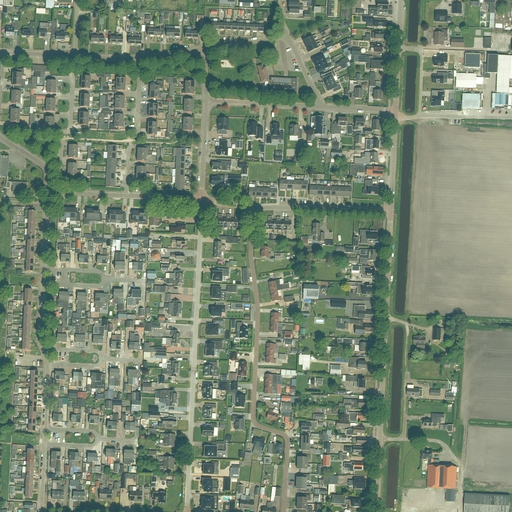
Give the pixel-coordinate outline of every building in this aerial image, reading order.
[(123,3),(123,0),(104,0),(104,10),(120,11),(120,2),(123,3)] [(369,17),(373,17),(377,17),(377,13),(387,14),(387,11),(387,7),(388,7),(388,4),(387,4),(388,3),(378,2),(377,8),(369,7),(369,17)] [(447,22),(448,13),(442,12),(442,13),(436,13),(436,18),(435,18),(435,22),(447,22)] [(231,24),(230,24),(226,24),(226,20),(223,20),(223,24),(225,24),(224,30),(231,31),(231,24)] [(238,25),(236,25),(232,25),(233,21),(230,20),(230,24),(231,24),(231,31),(237,31),(238,25)] [(382,28),(386,28),(387,21),(374,20),(374,27),(377,27),(377,29),(382,29),(382,28)] [(7,30),(6,36),(14,36),(14,31),(18,31),(18,25),(19,22),(12,21),(12,24),(12,27),(7,27),(7,30)] [(244,25),(242,25),(239,25),(239,21),(236,21),(236,25),(238,25),(237,31),(244,31),(244,25)] [(68,40),(68,31),(62,31),(60,31),(57,31),(57,22),(53,22),(52,35),(56,35),(56,41),(61,41),(62,42),(63,42),(64,41),(64,39),(68,40)] [(257,26),(257,32),(263,32),(264,26),(259,26),(259,22),(256,22),(255,26),(257,26)] [(23,31),(23,37),(30,37),(30,36),(35,37),(35,33),(35,27),(35,23),(31,23),(31,26),(29,26),(29,32),(23,31)] [(39,31),(39,38),(47,38),(47,34),(51,34),(52,28),(48,27),(48,24),(40,24),(39,31)] [(448,37),(448,30),(442,30),(442,33),(435,33),(435,46),(443,46),(444,41),(444,37),(446,37),(448,37)] [(305,47),(315,43),(314,40),(317,38),(316,35),(312,37),(303,41),(305,47)] [(464,48),(464,40),(452,40),(451,48),(464,48)] [(315,43),(305,47),(308,53),(318,49),(321,47),(320,44),(316,46),(315,43)] [(368,43),(367,52),(374,52),(382,53),(382,46),(377,46),(377,45),(375,45),(375,43),(368,43)] [(480,69),(481,55),(466,54),(465,68),(480,69)] [(447,56),(440,55),(439,55),(439,59),(434,58),(434,66),(444,66),(444,62),(447,63),(447,56)] [(315,67),(330,60),(329,58),(324,60),(323,56),(317,59),(316,58),(312,60),(313,64),(314,64),(315,67)] [(383,62),(372,62),(373,57),(366,57),(357,56),(357,63),(371,64),(371,70),(383,71),(383,62)] [(510,56),(488,56),(488,64),(484,64),(483,79),(490,79),(490,74),(497,74),(496,93),(509,93),(510,56)] [(337,68),(340,67),(346,64),(349,62),(347,58),(344,59),(341,61),(341,62),(335,65),(337,68)] [(330,60),(315,67),(317,70),(316,70),(318,74),(325,70),(324,70),(328,68),(330,67),(331,65),(330,62),(331,62),(330,60)] [(262,68),(262,65),(257,67),(261,83),(269,82),(266,67),(262,68)] [(12,79),(21,80),(22,76),(24,76),(24,70),(16,69),(16,73),(13,73),(12,79)] [(324,86),(334,82),(332,78),(336,76),(333,71),(326,74),(327,77),(322,80),(323,83),(322,83),(324,86)] [(448,80),(448,79),(448,74),(442,73),(442,77),(433,77),(433,84),(447,84),(448,80)] [(476,89),(477,75),(456,74),(456,88),(476,89)] [(296,97),(297,81),(297,79),(270,78),(270,81),(272,81),(271,95),(296,97)] [(21,80),(12,79),(12,86),(14,86),(14,89),(23,89),(30,90),(31,90),(31,86),(31,84),(28,84),(27,86),(24,85),(24,80),(21,80)] [(150,92),(159,93),(159,89),(163,90),(164,82),(157,81),(156,86),(150,86),(150,92)] [(334,82),(324,86),(325,90),(326,89),(328,92),(333,90),(335,93),(342,90),(339,84),(336,85),(334,82)] [(125,92),(125,85),(116,85),(116,88),(112,88),(112,91),(113,91),(113,94),(117,94),(117,91),(125,92)] [(362,99),(362,90),(358,90),(358,85),(349,85),(349,91),(355,91),(354,99),(362,99)] [(380,100),(381,92),(375,91),(375,87),(369,87),(369,93),(373,94),(373,100),(380,100)] [(444,102),(444,93),(438,93),(438,97),(432,97),(432,103),(431,103),(431,107),(435,107),(435,106),(441,106),(441,101),(444,102)] [(508,106),(509,96),(506,96),(506,95),(496,94),(492,94),(492,109),(504,109),(504,107),(495,106),(495,105),(508,106)] [(480,109),(480,95),(463,95),(462,109),(480,109)] [(314,130),(314,133),(314,135),(321,135),(325,136),(326,128),(322,128),(323,118),(311,117),(311,124),(314,124),(314,130),(313,130),(314,130)] [(228,131),(228,120),(218,119),(218,130),(218,135),(227,136),(227,131),(228,131)] [(346,127),(347,119),(338,119),(338,123),(334,122),(334,129),(334,134),(340,135),(341,126),(346,127)] [(364,128),(364,120),(356,120),(355,127),(354,127),(353,131),(358,131),(358,127),(364,128)] [(118,128),(123,128),(123,122),(114,121),(114,125),(110,125),(110,131),(118,131),(118,128)] [(262,139),(262,128),(257,128),(257,124),(249,124),(248,136),(256,136),(256,139),(262,139)] [(271,137),(271,140),(283,141),(283,133),(279,133),(279,125),(272,125),(271,136),(271,137)] [(302,139),(302,133),(298,133),(298,126),(290,126),(290,136),(298,137),(297,139),(302,139)] [(378,150),(379,141),(373,141),(373,142),(367,141),(366,142),(365,151),(373,151),(373,149),(378,150)] [(216,151),(216,153),(217,154),(217,156),(227,156),(231,156),(232,149),(228,149),(226,149),(227,142),(221,142),(220,149),(217,149),(217,150),(216,151)] [(146,156),(151,156),(152,152),(150,152),(150,147),(143,146),(143,149),(138,149),(137,155),(146,156)] [(176,154),(185,155),(186,150),(186,147),(181,147),(181,146),(180,146),(179,149),(177,149),(176,154)] [(0,177),(8,178),(9,156),(1,156),(1,155),(0,154),(0,177)] [(370,154),(365,154),(365,160),(355,159),(354,164),(370,165),(370,163),(377,164),(378,154),(370,154)] [(246,175),(247,169),(247,163),(243,163),(243,160),(239,160),(239,168),(243,168),(242,175),(246,175)] [(212,171),(221,171),(226,171),(226,165),(230,166),(230,162),(226,162),(220,162),(220,164),(212,164),(212,168),(211,168),(211,169),(212,169),(212,171)] [(363,172),(363,168),(363,166),(351,166),(350,177),(356,177),(357,172),(363,172)] [(381,176),(381,169),(367,168),(366,175),(371,176),(377,177),(377,176),(381,176)] [(224,185),(224,177),(219,176),(219,179),(212,179),(211,185),(220,186),(220,185),(224,185)] [(365,181),(365,184),(364,190),(367,190),(367,195),(378,195),(378,194),(380,195),(380,191),(379,191),(379,188),(372,188),(372,184),(372,181),(365,181)] [(26,193),(27,183),(13,182),(12,193),(26,193)] [(25,215),(25,217),(35,218),(36,212),(33,212),(33,208),(26,208),(26,211),(25,211),(25,215)] [(66,218),(70,219),(70,209),(64,209),(64,214),(61,214),(60,214),(59,221),(59,224),(66,224),(66,221),(66,218)] [(70,209),(70,219),(73,219),(73,222),(80,222),(80,215),(76,215),(77,210),(70,209)] [(89,222),(93,222),(93,211),(87,210),(87,216),(84,215),(83,225),(89,225),(89,222)] [(99,211),(93,211),(93,222),(102,223),(102,216),(99,216),(99,211)] [(116,212),(110,211),(109,217),(107,217),(106,223),(109,224),(115,224),(116,221),(116,212)] [(122,217),(122,212),(116,212),(116,221),(115,224),(119,224),(125,224),(126,218),(122,217)] [(138,224),(138,222),(139,213),(133,213),(132,218),(130,218),(129,224),(132,224),(132,223),(138,224)] [(138,224),(138,225),(142,225),(147,226),(148,219),(145,219),(145,213),(139,213),(138,222),(138,224)] [(150,226),(156,226),(159,227),(161,224),(162,217),(156,217),(150,217),(150,226)] [(185,230),(185,225),(182,225),(182,224),(178,224),(178,226),(171,225),(170,233),(181,233),(181,230),(185,230)] [(324,242),(324,234),(320,234),(320,225),(313,225),(312,236),(318,236),(318,242),(324,242)] [(376,240),(377,233),(367,232),(367,237),(361,236),(361,244),(367,244),(367,239),(376,240)] [(181,240),(181,239),(177,239),(177,240),(172,239),(172,243),(177,243),(177,245),(177,248),(181,248),(181,245),(184,246),(185,240),(181,240)] [(214,252),(225,252),(225,246),(221,246),(222,243),(215,243),(214,252)] [(66,263),(66,245),(59,245),(58,251),(61,251),(61,258),(61,259),(61,263),(66,263)] [(270,258),(270,254),(268,254),(268,248),(261,248),(261,257),(268,257),(270,258)] [(154,260),(157,260),(160,258),(160,254),(157,252),(154,252),(151,254),(151,258),(154,260)] [(138,257),(138,271),(142,271),(142,268),(143,268),(143,267),(142,267),(143,264),(145,264),(146,257),(138,257)] [(362,272),(362,279),(373,280),(373,276),(374,276),(375,269),(370,269),(370,267),(363,267),(362,272)] [(212,275),(212,281),(221,282),(221,284),(225,284),(225,277),(229,277),(229,270),(219,269),(219,273),(213,273),(213,275),(212,275)] [(169,279),(183,280),(183,275),(181,275),(181,272),(174,271),(174,274),(170,274),(169,279)] [(169,279),(166,279),(166,284),(174,284),(173,287),(180,288),(180,285),(182,285),(183,280),(169,279)] [(269,283),(270,293),(277,291),(281,291),(289,289),(288,284),(282,285),(283,286),(281,287),(279,280),(275,281),(275,282),(269,283)] [(348,284),(348,287),(358,287),(358,289),(362,290),(362,295),(366,295),(370,296),(370,295),(375,296),(375,287),(362,286),(363,284),(358,284),(348,284)] [(314,292),(314,286),(304,286),(303,299),(318,300),(318,293),(314,292)] [(220,297),(221,288),(212,288),(212,299),(220,299),(220,297)] [(136,306),(136,291),(132,291),(132,294),(131,294),(131,295),(132,295),(131,298),(127,298),(127,307),(136,307),(136,306)] [(278,297),(277,291),(270,293),(272,302),(279,301),(281,300),(281,297),(278,297)] [(69,293),(64,293),(63,310),(68,311),(68,304),(72,305),(72,299),(72,297),(69,296),(69,293)] [(81,308),(82,294),(77,293),(77,297),(77,298),(77,301),(78,301),(78,306),(77,306),(76,310),(76,314),(73,313),(72,318),(80,318),(80,313),(81,313),(81,310),(81,308)] [(105,295),(100,295),(99,309),(102,309),(102,307),(107,308),(108,302),(105,302),(105,299),(105,298),(105,295)] [(169,309),(181,310),(181,305),(179,305),(179,302),(173,301),(173,304),(169,303),(169,304),(164,304),(164,309),(169,309)] [(224,313),(225,306),(216,306),(215,309),(211,309),(211,316),(212,316),(212,317),(213,318),(214,318),(214,317),(215,317),(221,317),(221,312),(224,313)] [(358,314),(358,319),(373,320),(374,312),(365,312),(365,307),(359,306),(358,314)] [(181,315),(181,310),(169,309),(169,315),(172,315),(172,317),(178,318),(178,315),(181,315)] [(271,323),(278,324),(278,318),(281,318),(281,314),(278,314),(271,314),(271,323)] [(341,323),(342,323),(342,330),(347,330),(348,324),(349,324),(349,325),(356,325),(357,321),(349,320),(341,319),(341,323)] [(223,330),(223,321),(213,321),(215,321),(214,325),(208,325),(207,331),(207,332),(207,333),(207,334),(208,335),(209,335),(210,335),(211,335),(213,335),(215,336),(215,335),(217,335),(218,329),(223,330)] [(247,339),(248,329),(242,328),(242,323),(237,323),(236,339),(247,339)] [(282,324),(278,324),(271,323),(270,333),(277,333),(282,333),(282,324)] [(373,333),(373,326),(364,325),(364,327),(356,327),(355,335),(364,336),(364,332),(373,333)] [(62,328),(62,342),(66,342),(66,339),(67,339),(67,338),(67,335),(64,335),(64,331),(71,331),(71,326),(62,326),(62,328)] [(440,341),(441,329),(433,329),(433,341),(440,341)] [(173,339),(180,339),(180,335),(177,334),(178,331),(171,331),(171,336),(173,336),(173,339)] [(425,351),(425,346),(426,338),(422,338),(422,337),(418,337),(418,338),(414,338),(413,338),(413,342),(414,342),(414,345),(418,345),(417,350),(425,351)] [(180,339),(173,339),(167,339),(166,345),(171,345),(170,347),(177,348),(177,344),(179,345),(180,339)] [(366,353),(367,344),(364,344),(365,340),(355,340),(355,346),(360,346),(359,352),(366,353)] [(222,350),(222,342),(216,342),(216,346),(214,346),(214,345),(206,344),(206,350),(205,350),(205,356),(214,357),(214,350),(222,350)] [(144,343),(144,353),(155,353),(166,354),(166,348),(155,348),(149,348),(149,344),(144,343)] [(266,354),(273,354),(273,348),(276,348),(276,345),(274,345),(267,344),(266,354)] [(273,360),(273,354),(266,354),(266,363),(273,364),(275,364),(275,360),(273,360)] [(359,362),(359,358),(349,358),(349,368),(358,369),(366,369),(366,363),(359,362)] [(167,369),(178,370),(178,365),(176,365),(176,361),(170,361),(170,365),(167,365),(167,369)] [(217,369),(217,363),(211,362),(211,366),(205,366),(205,377),(213,377),(213,369),(217,369)] [(237,374),(236,381),(242,381),(243,376),(246,376),(246,363),(239,363),(238,370),(237,370),(237,374)] [(331,366),(330,374),(340,375),(341,370),(341,366),(336,366),(331,366)] [(176,375),(178,375),(178,370),(167,369),(163,369),(162,375),(169,375),(169,377),(175,378),(176,375)] [(95,389),(95,388),(96,388),(96,374),(92,374),(91,377),(91,378),(91,381),(91,386),(87,386),(86,392),(91,392),(91,389),(95,389)] [(101,374),(96,374),(96,388),(95,388),(95,389),(103,389),(104,380),(105,380),(105,375),(101,375),(101,374)] [(272,376),(265,375),(265,385),(272,385),(276,385),(277,376),(275,376),(272,376)] [(365,389),(365,380),(359,380),(359,377),(345,376),(345,382),(358,383),(358,389),(365,389)] [(228,383),(228,395),(236,396),(236,391),(237,391),(237,383),(231,383),(231,384),(228,383)] [(151,392),(151,384),(142,384),(142,392),(151,392)] [(212,385),(204,384),(203,398),(211,399),(212,385)] [(272,385),(265,385),(264,394),(271,394),(276,395),(276,385),(272,385)] [(160,398),(160,399),(164,399),(177,399),(177,395),(175,394),(175,391),(168,391),(165,391),(160,391),(160,398)] [(132,393),(131,401),(135,401),(140,402),(141,393),(136,393),(132,393)] [(452,393),(446,393),(445,400),(454,401),(454,396),(453,396),(454,393),(452,393)] [(245,396),(236,396),(235,407),(243,408),(244,401),(245,401),(245,396)] [(160,399),(159,403),(164,403),(164,405),(165,405),(165,404),(167,404),(167,407),(169,407),(174,408),(174,404),(176,404),(177,399),(164,399),(160,399)] [(132,401),(131,411),(140,411),(140,402),(132,401)] [(366,408),(366,401),(355,401),(354,409),(358,409),(358,407),(366,408)] [(279,413),(292,414),(293,404),(281,403),(279,413)] [(216,409),(216,405),(209,405),(209,408),(204,408),(203,419),(211,419),(212,409),(216,409)] [(272,413),(273,411),(270,410),(269,412),(267,419),(276,422),(278,415),(272,413)] [(357,414),(354,414),(349,413),(349,422),(357,423),(357,420),(365,420),(365,414),(357,414)] [(130,417),(126,416),(126,414),(122,414),(121,423),(125,423),(125,426),(125,427),(125,431),(130,431),(130,417)] [(424,421),(424,427),(432,427),(437,427),(437,423),(440,424),(441,418),(444,418),(444,415),(437,415),(432,415),(432,418),(432,421),(424,421)] [(243,430),(243,420),(238,420),(238,417),(232,416),(232,422),(235,422),(235,430),(243,430)] [(163,419),(163,424),(159,424),(159,428),(172,429),(172,426),(176,426),(176,420),(173,420),(173,419),(168,419),(168,420),(163,419)] [(316,429),(316,422),(309,422),(309,425),(301,424),(301,431),(310,431),(310,428),(316,429)] [(217,428),(217,424),(211,424),(211,428),(203,428),(203,436),(213,436),(214,428),(217,428)] [(365,435),(365,429),(353,428),(353,430),(348,430),(346,430),(345,436),(357,436),(357,434),(365,435)] [(252,444),(251,449),(254,450),(261,452),(262,448),(264,441),(265,439),(262,438),(261,440),(255,438),(253,445),(252,444)] [(212,447),(205,447),(204,457),(216,458),(216,451),(226,452),(226,444),(212,444),(212,447)] [(309,449),(309,445),(300,444),(300,451),(306,451),(306,454),(314,455),(315,450),(309,449)] [(268,454),(272,454),(275,454),(282,455),(282,445),(275,445),(273,445),(272,451),(268,450),(268,454)] [(433,466),(434,460),(432,460),(433,452),(423,451),(422,459),(429,460),(429,466),(428,488),(447,489),(446,502),(455,502),(455,489),(457,468),(433,466)] [(297,464),(307,464),(307,461),(310,461),(311,456),(304,455),(304,458),(297,458),(297,464)] [(203,470),(202,473),(203,473),(203,474),(214,475),(214,467),(218,467),(218,462),(211,462),(211,466),(204,465),(204,470),(203,470)] [(344,469),(349,469),(349,472),(354,472),(354,470),(357,471),(357,470),(362,470),(362,467),(363,467),(363,464),(362,464),(351,463),(351,465),(344,464),(344,469)] [(307,467),(307,464),(297,464),(297,470),(304,470),(304,473),(310,473),(310,468),(307,467)] [(231,469),(230,479),(238,479),(239,469),(231,469)] [(125,489),(126,478),(136,479),(137,475),(122,474),(121,489),(125,489)] [(296,484),(306,484),(306,481),(309,482),(310,476),(304,476),(304,478),(297,478),(296,484)] [(329,476),(329,485),(330,485),(337,485),(338,476),(329,476)] [(365,486),(365,480),(354,479),(354,481),(348,481),(348,487),(354,487),(354,489),(362,489),(362,490),(365,490),(365,486)] [(207,493),(208,493),(209,493),(209,492),(212,492),(218,493),(218,490),(218,486),(218,481),(212,481),(212,480),(203,480),(203,488),(204,488),(204,492),(206,492),(207,493)] [(306,487),(306,484),(296,484),(296,490),(303,490),(303,493),(311,493),(311,488),(306,487)] [(166,494),(166,493),(159,493),(159,494),(153,493),(152,500),(158,500),(158,503),(162,504),(161,505),(164,505),(165,504),(166,504),(166,497),(167,497),(167,494),(166,494)] [(508,511),(510,496),(466,494),(464,511),(508,511)] [(218,495),(210,495),(210,499),(203,499),(202,499),(202,509),(203,509),(203,510),(206,511),(206,509),(214,510),(217,510),(218,503),(218,495)] [(297,504),(307,504),(307,501),(310,502),(310,496),(304,495),(304,499),(297,498),(297,504)] [(240,501),(239,509),(246,510),(248,496),(245,496),(244,501),(240,501)] [(360,508),(360,501),(349,501),(345,500),(345,496),(332,496),(332,504),(345,505),(349,505),(349,509),(352,509),(352,507),(360,508)] [(263,508),(262,511),(268,511),(270,503),(271,499),(268,499),(267,503),(267,509),(263,508)] [(234,511),(235,502),(230,502),(230,505),(225,505),(224,511),(234,511)] [(270,503),(268,511),(275,511),(276,510),(272,509),(273,504),(270,503)]
